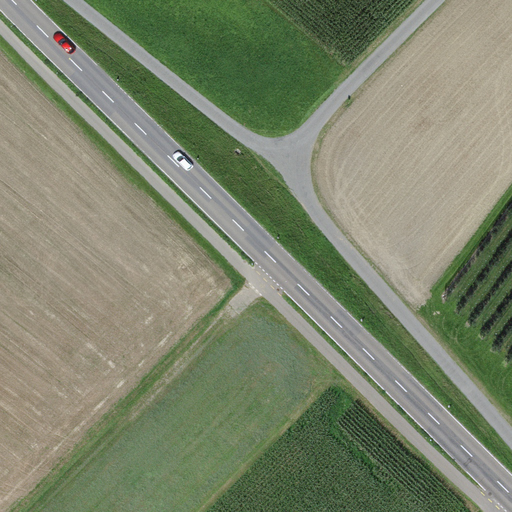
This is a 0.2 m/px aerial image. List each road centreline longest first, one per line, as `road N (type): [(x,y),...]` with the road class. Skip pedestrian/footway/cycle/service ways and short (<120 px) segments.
road 1 (tertiary): [(511,502),(10,0)]
road 2 (track): [(441,0),(315,127),(296,153),(297,166),(338,238),(511,440)]
road 3 (track): [(43,511),(277,267)]
road 4 (track): [(296,153),(244,137),(71,0)]
